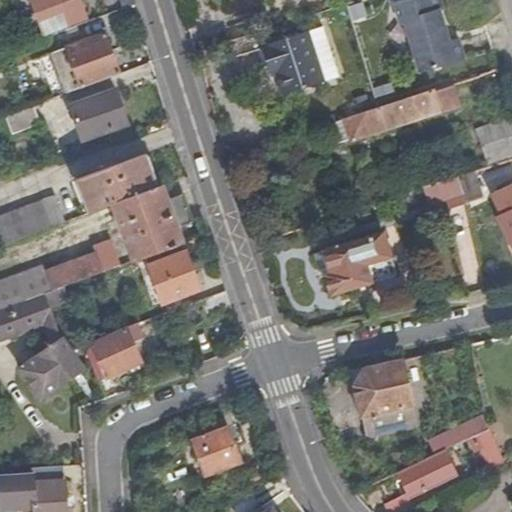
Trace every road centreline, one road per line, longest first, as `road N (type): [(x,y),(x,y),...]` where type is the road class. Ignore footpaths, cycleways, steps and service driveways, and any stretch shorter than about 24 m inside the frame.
road 1 (tertiary): [(273,367),(157,0)]
road 2 (residential): [(273,367),(105,429),(110,511)]
road 3 (residential): [(273,367),(511,309)]
road 4 (tertiary): [(273,367),(303,455),(334,511)]
